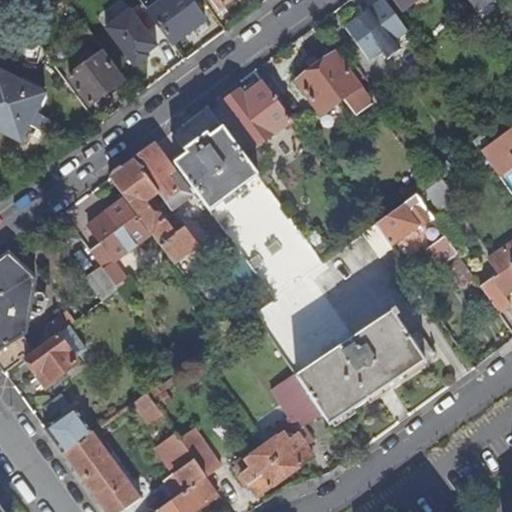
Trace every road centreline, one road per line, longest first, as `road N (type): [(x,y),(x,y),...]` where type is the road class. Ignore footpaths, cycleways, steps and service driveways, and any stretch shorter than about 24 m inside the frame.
road 1 (residential): [(0,230),(309,0)]
road 2 (residential): [(511,368),(329,501),(302,511)]
